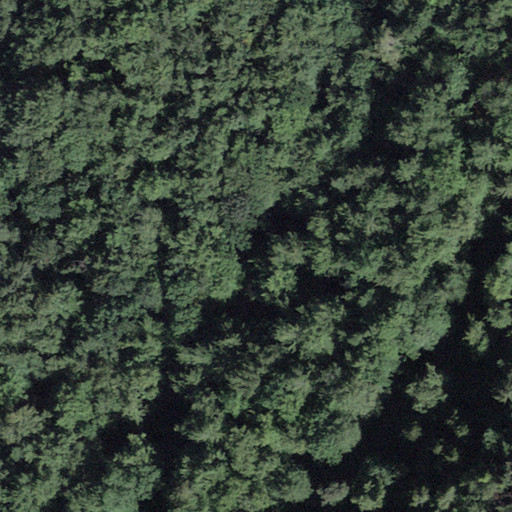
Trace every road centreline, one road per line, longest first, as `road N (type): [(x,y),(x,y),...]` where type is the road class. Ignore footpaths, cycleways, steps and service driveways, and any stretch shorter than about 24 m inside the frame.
road 1 (track): [(61,511),(271,260),(318,106),(373,0)]
road 2 (track): [(292,511),(394,424),(449,354),(511,222)]
